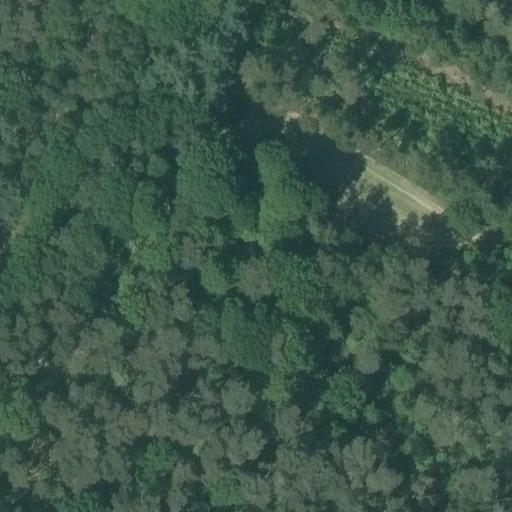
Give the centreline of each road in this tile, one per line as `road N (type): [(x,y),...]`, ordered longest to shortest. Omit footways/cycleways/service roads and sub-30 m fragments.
road 1 (unknown): [(129,0),(0,233)]
road 2 (track): [(511,255),(437,249),(303,213)]
road 3 (track): [(83,0),(0,152)]
